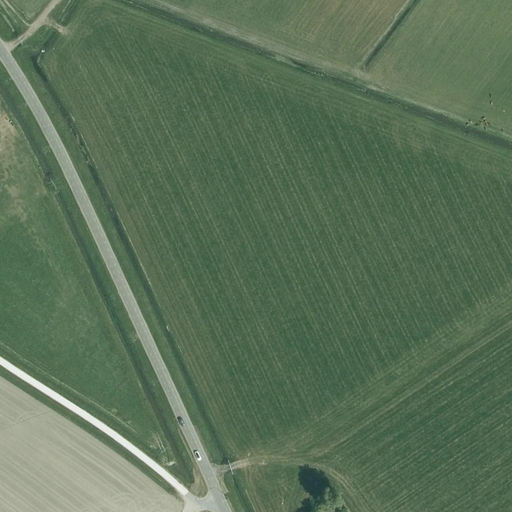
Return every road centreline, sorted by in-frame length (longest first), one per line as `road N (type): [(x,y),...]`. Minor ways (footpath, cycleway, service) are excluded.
road 1 (tertiary): [(219,501),(61,164),(0,57)]
road 2 (unclassified): [(0,359),(113,434),(200,507),(219,501)]
